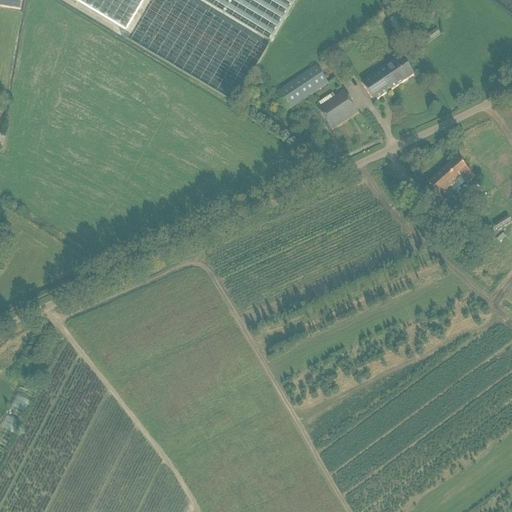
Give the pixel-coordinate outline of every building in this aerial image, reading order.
[(0,0),(0,6),(20,10),(22,0),(0,0)] [(73,0),(76,1),(76,0),(128,31),(146,0),(202,0),(272,40),(295,0),(73,0)] [(380,68),(394,89),(414,75),(399,55),(391,60),(380,68)] [(316,67),(275,95),(287,112),(308,97),(328,84),(316,67)] [(374,102),(394,89),(380,68),(359,81),(374,102)] [(357,113),(343,92),(334,98),(326,103),(317,109),(332,131),(357,113)] [(442,201),(454,191),(465,182),(466,184),(474,177),(463,165),(457,158),(426,184),(430,188),(429,188),(430,189),(431,188),(442,201)] [(467,201),(453,212),(458,218),(461,217),(464,221),(475,212),(467,201)] [(457,222),(450,214),(444,219),(450,227),(457,222)] [(508,218),(500,223),(503,228),(511,222),(508,218)] [(492,228),(483,233),(486,238),(494,232),(492,228)] [(24,401),(18,413),(14,411),(5,431),(18,437),(33,406),(24,401)]
